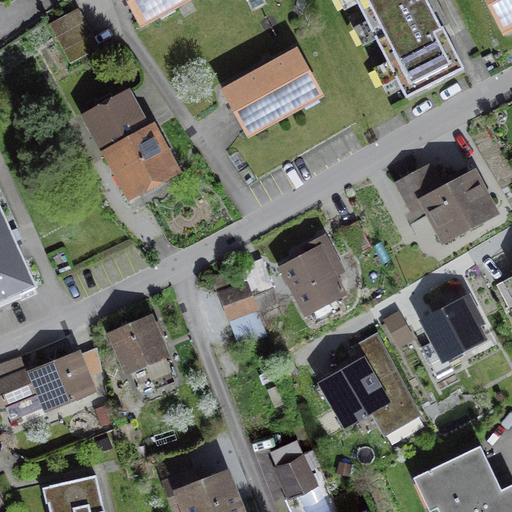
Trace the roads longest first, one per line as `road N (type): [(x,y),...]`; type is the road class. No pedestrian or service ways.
road 1 (residential): [(175,271),(511,88)]
road 2 (residential): [(175,271),(271,511)]
road 3 (residential): [(511,241),(306,360)]
road 4 (residential): [(0,347),(175,271)]
